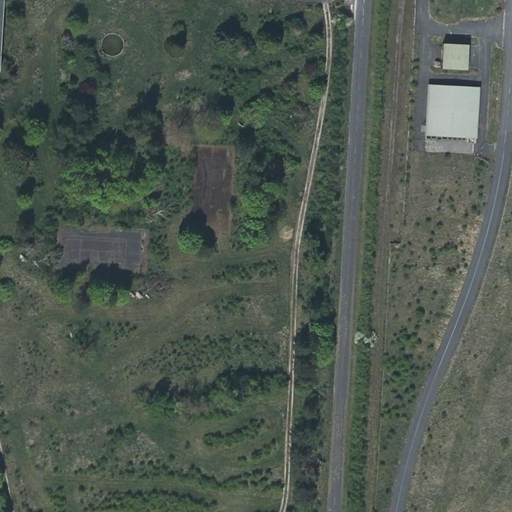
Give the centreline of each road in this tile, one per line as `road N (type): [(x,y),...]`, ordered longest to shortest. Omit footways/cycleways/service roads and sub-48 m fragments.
road 1 (track): [(314,0),(328,18),(327,78),(297,248),(282,511)]
road 2 (unclassified): [(335,511),(365,0)]
